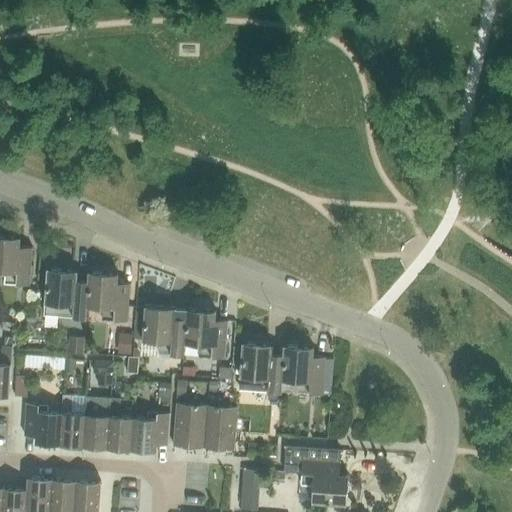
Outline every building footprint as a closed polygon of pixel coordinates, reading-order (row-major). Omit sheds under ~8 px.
[(0,235),(0,269),(5,270),(5,282),(30,284),(32,247),(20,247),(20,237),(0,235)] [(47,268),(44,315),(86,317),(87,305),(88,280),(76,279),(77,274),(77,270),(47,268)] [(88,271),(88,275),(88,280),(87,305),(103,306),(102,318),(127,320),(130,283),(118,282),(118,273),(88,271)] [(136,305),(133,339),(142,340),(144,306),(136,305)] [(144,306),(142,340),(159,341),(158,353),(183,355),(184,343),(186,313),(175,312),(175,307),(145,305),(144,306)] [(186,308),(186,313),(184,343),(200,344),(199,356),(225,358),(228,320),(216,319),(217,310),(186,308)] [(118,332),(117,353),(131,354),(132,333),(118,332)] [(69,335),(67,352),(83,353),(84,336),(69,335)] [(5,337),(4,346),(12,346),(12,337),(5,337)] [(242,342),(239,387),(280,390),(281,378),(283,353),(271,352),(271,349),(272,344),(242,342)] [(284,345),(283,350),(283,353),(281,378),(297,379),(296,392),(322,393),(325,357),(313,356),(313,347),(284,345)] [(0,395),(9,396),(12,346),(4,346),(2,346),(1,363),(0,362),(0,395)] [(128,357),(127,368),(137,368),(137,358),(128,357)] [(74,358),(73,370),(82,370),(83,358),(74,358)] [(94,359),(93,373),(98,373),(97,385),(111,386),(113,360),(94,359)] [(195,366),(182,365),(181,373),(194,374),(195,366)] [(219,366),(218,377),(231,378),(232,367),(219,366)] [(177,379),(176,394),(177,394),(186,395),(187,381),(187,380),(177,379)] [(208,383),(208,388),(217,388),(218,380),(212,379),(209,379),(208,381),(208,383)] [(160,383),(159,398),(170,398),(171,384),(160,383)] [(26,388),(15,388),(14,396),(26,396),(26,388)] [(62,412),(59,442),(84,444),(86,414),(72,413),(74,395),(63,394),(62,412)] [(87,396),(86,414),(84,444),(108,446),(111,398),(87,396)] [(111,398),(108,446),(132,448),(134,417),(120,416),(121,399),(111,398)] [(203,446),(207,403),(176,401),(173,443),(203,446)] [(59,442),(62,412),(47,411),(48,404),(26,403),(24,433),(35,434),(35,441),(59,442)] [(237,406),(207,403),(203,446),(234,448),(237,406)] [(134,417),(132,448),(156,449),(156,442),(168,443),(170,413),(170,412),(147,411),(147,418),(134,417)] [(312,501),(346,504),(348,474),(339,473),(340,449),(286,445),(284,464),(302,466),(301,483),(313,484),(312,501)] [(356,453),(356,462),(386,463),(386,453),(356,453)] [(243,468),(241,508),(259,509),(259,500),(260,486),(261,469),(243,468)] [(28,476),(28,488),(26,509),(40,510),(39,511),(49,511),(52,477),(28,476)] [(52,477),(49,511),(59,511),(68,511),(74,511),(76,479),(52,477)] [(76,479),(74,511),(98,511),(101,481),(76,479)] [(28,488),(4,486),(1,511),(25,511),(26,509),(28,488)]
